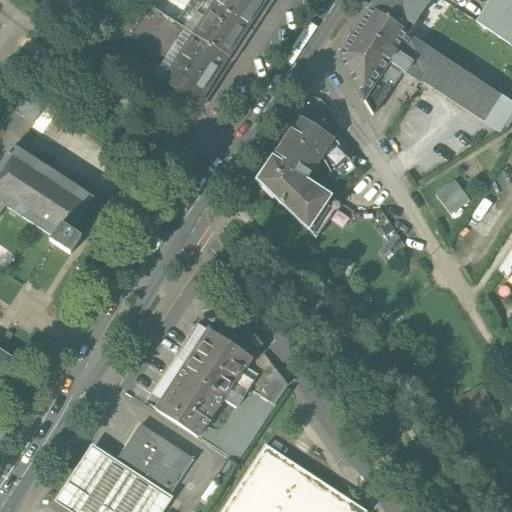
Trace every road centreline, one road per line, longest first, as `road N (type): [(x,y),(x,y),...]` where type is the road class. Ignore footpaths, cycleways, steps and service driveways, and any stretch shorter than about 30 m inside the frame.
road 1 (primary): [(306,46),(0,494)]
road 2 (residential): [(306,46),(399,189)]
